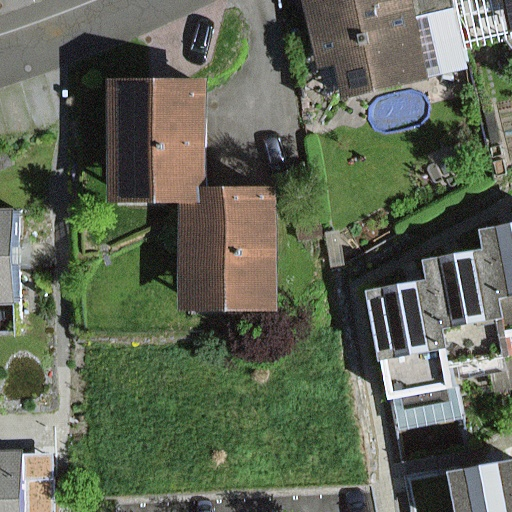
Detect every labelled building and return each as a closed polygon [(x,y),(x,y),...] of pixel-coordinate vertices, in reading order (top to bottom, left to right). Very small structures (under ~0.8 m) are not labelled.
[(302,0),(319,70),(336,66),(344,100),(470,72),(465,51),(453,0),(302,0)] [(511,0),(453,0),(465,51),(511,40),(511,0)] [(203,187),(209,187),(209,80),(109,80),(109,204),(180,204),(203,204),(203,187)] [(203,204),(180,204),(180,311),(280,311),(280,187),(209,187),(203,187),(203,204)] [(314,194),(290,199),(299,243),(322,238),(314,194)] [(14,206),(0,206),(0,305),(17,305),(14,206)] [(511,224),(481,230),(485,249),(493,248),(511,350),(511,224)] [(511,389),(511,350),(493,248),(485,249),(425,261),(429,281),(437,280),(456,380),(490,373),(494,393),(511,389)] [(456,380),(437,280),(429,281),(371,292),(397,432),(463,420),(456,380)] [(26,511),(25,451),(0,451),(0,511),(26,511)] [(511,511),(511,463),(453,474),(459,511),(511,511)]
